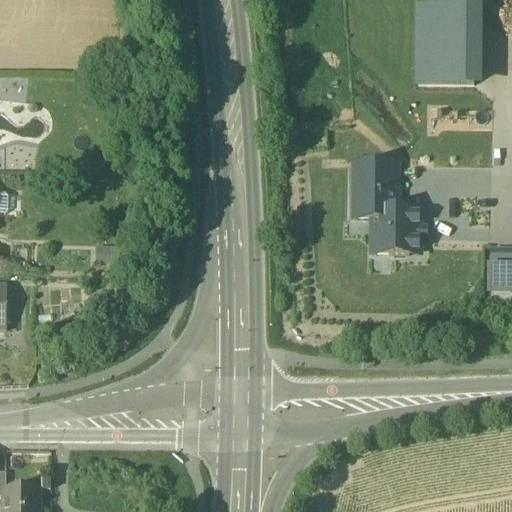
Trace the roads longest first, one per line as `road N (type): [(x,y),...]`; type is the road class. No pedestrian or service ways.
road 1 (secondary): [(239,295),(224,0)]
road 2 (tertiary): [(511,393),(241,414)]
road 3 (secondary): [(239,295),(170,379),(76,428)]
road 4 (residential): [(241,414),(76,428)]
